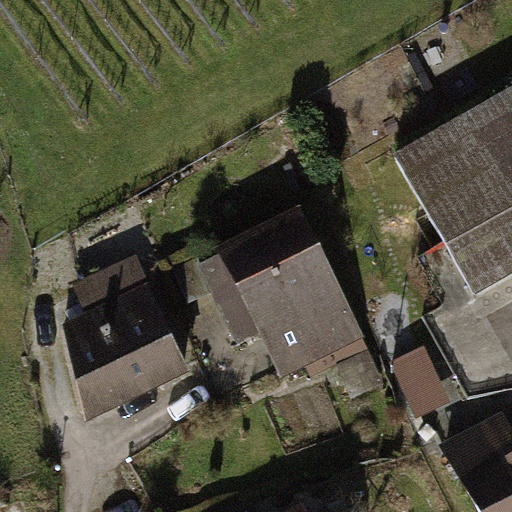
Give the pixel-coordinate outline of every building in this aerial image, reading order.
[(511,86),(396,151),(474,290),(511,268),(511,86)] [(312,378),(370,349),(297,205),(216,246),(219,251),(196,262),(237,342),(258,331),(282,378),(305,366),(312,378)] [(64,321),(85,418),(186,368),(134,253),(74,282),(85,312),(64,321)] [(424,348),(392,364),(418,416),(451,400),(424,348)] [(439,443),(476,511),(511,511),(511,420),(505,408),(439,443)]
